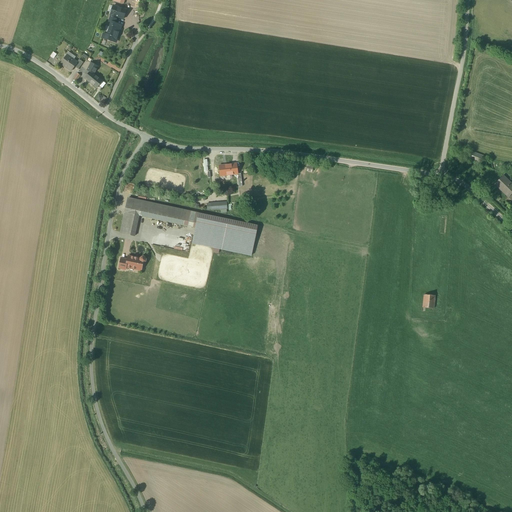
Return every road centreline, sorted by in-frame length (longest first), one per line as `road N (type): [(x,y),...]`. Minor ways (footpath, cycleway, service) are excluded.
road 1 (unclassified): [(146,511),(100,416),(91,356),(119,190),(148,135)]
road 2 (unclassified): [(148,135),(440,175)]
road 3 (unclassified): [(440,175),(467,0)]
road 4 (unclassified): [(0,47),(148,135)]
